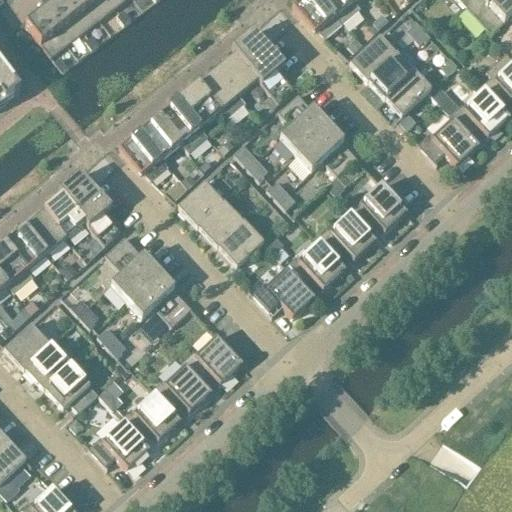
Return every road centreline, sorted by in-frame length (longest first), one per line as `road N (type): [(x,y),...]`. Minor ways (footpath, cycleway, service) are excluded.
road 1 (residential): [(292,369),(115,174)]
road 2 (residential): [(453,218),(287,29)]
road 3 (residential): [(453,218),(292,369)]
road 4 (residential): [(292,369),(134,511)]
road 5 (residential): [(117,511),(0,383)]
road 6 (residential): [(511,346),(384,460)]
road 7 (residential): [(384,460),(292,369)]
